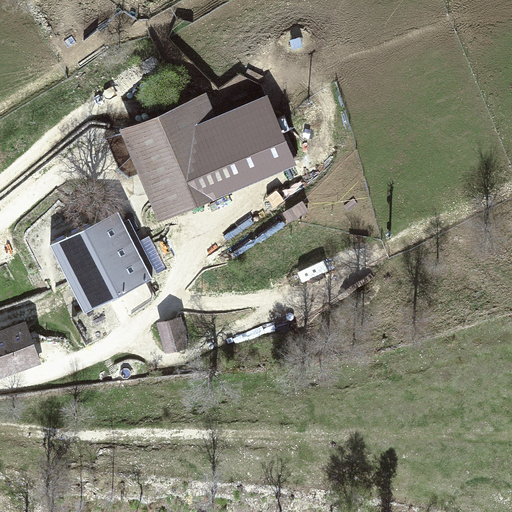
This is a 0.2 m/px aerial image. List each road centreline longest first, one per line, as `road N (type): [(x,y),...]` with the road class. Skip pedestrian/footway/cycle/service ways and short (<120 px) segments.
road 1 (track): [(160,301),(220,320),(326,294),(511,193)]
road 2 (track): [(0,380),(24,381),(98,355),(160,301),(180,257),(238,206)]
